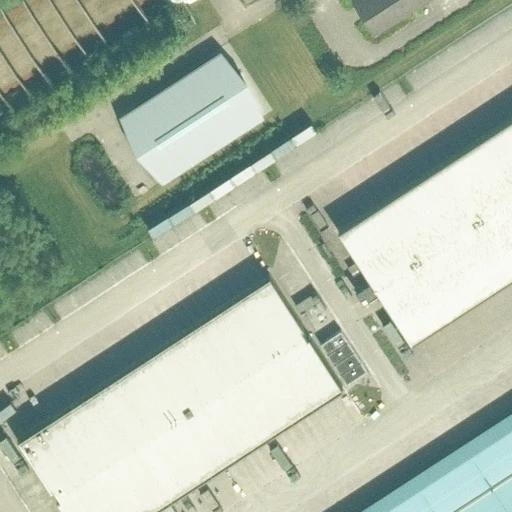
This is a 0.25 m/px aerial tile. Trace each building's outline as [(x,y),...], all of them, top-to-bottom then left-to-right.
[(352,0),(374,32),(423,0),(352,0)] [(245,111),(215,65),(136,116),(166,162),(245,111)] [(377,289),(410,340),(511,273),(511,113),(337,227),(370,278),(355,288),(362,299),(374,291),(377,289)] [(269,272),(17,436),(50,488),(53,486),(59,494),(56,496),(65,511),(145,511),(342,384),(308,332),(306,334),(301,325),(302,324),(269,272)] [(340,328),(319,342),(345,382),(366,369),(340,328)] [(511,511),(511,395),(333,511),(511,511)]
